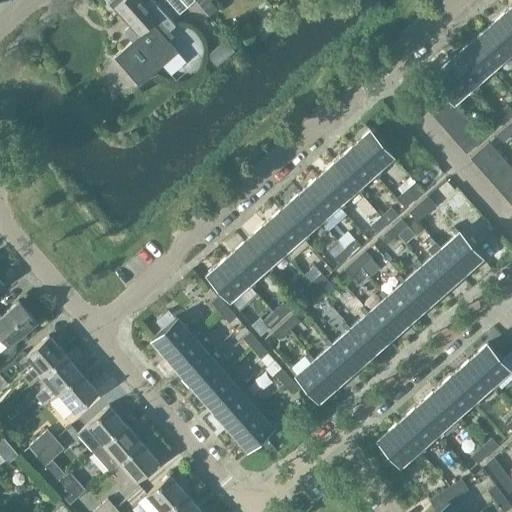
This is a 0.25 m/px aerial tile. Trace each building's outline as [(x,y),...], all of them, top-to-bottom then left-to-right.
[(152,10),(144,1),(145,0),(110,0),(109,2),(130,25),(127,28),(126,34),(132,40),(114,56),(139,84),(178,50),(168,39),(173,34),(170,30),(173,28),(155,8),(152,10)] [(209,0),(204,0),(200,4),(209,14),(216,8),(209,0)] [(511,20),(505,13),(487,29),(507,52),(511,47),(511,20)] [(487,29),(469,45),(489,68),(507,52),(487,29)] [(224,42),(207,57),(216,68),(234,53),(224,42)] [(469,45),(451,61),(471,83),(489,68),(469,45)] [(437,83),(445,93),(452,101),(471,83),(451,61),(433,77),(437,83)] [(418,99),(427,109),(445,93),(437,83),(418,99)] [(427,109),(434,117),(453,101),(452,101),(445,93),(427,109)] [(434,117),(442,126),(460,110),(453,101),(434,117)] [(511,110),(506,104),(496,113),(503,120),(511,112),(511,110)] [(442,126),(450,135),(468,119),(460,110),(442,126)] [(468,119),(474,126),(481,120),(475,113),(468,119)] [(503,120),(496,113),(485,122),(492,130),(503,120)] [(450,135),(457,144),(475,128),(474,126),(468,119),(450,135)] [(511,132),(506,126),(496,134),(502,142),(511,132)] [(475,128),(457,144),(465,153),(483,137),(475,128)] [(370,131),(352,148),(372,171),(391,155),(370,131)] [(470,158),(478,167),(496,151),(487,142),(470,158)] [(352,148),(334,164),(354,187),(372,171),(352,148)] [(478,167),(486,176),(504,160),(496,151),(478,167)] [(486,176),(494,185),(511,169),(504,160),(486,176)] [(334,164),(316,180),(336,203),(354,187),(334,164)] [(494,185),(502,194),(511,184),(511,169),(494,185)] [(316,180),(298,195),(318,218),(336,203),(316,180)] [(397,197),(405,207),(423,191),(415,182),(397,197)] [(511,184),(502,194),(510,203),(511,200),(511,184)] [(298,195),(280,211),(300,234),(318,218),(298,195)] [(427,196),(409,212),(418,221),(436,205),(427,196)] [(391,207),(381,216),(387,223),(397,214),(391,207)] [(280,211),(262,227),(282,250),(300,234),(280,211)] [(387,223),(381,216),(371,225),(377,232),(387,223)] [(401,219),(391,228),(397,234),(407,225),(401,219)] [(451,240),(441,249),(461,272),(480,256),(459,233),(452,224),(443,232),(451,240)] [(262,227),(244,243),(264,266),(282,250),(262,227)] [(397,234),(391,228),(381,237),(387,243),(397,234)] [(355,239),(345,248),(351,255),(361,246),(355,239)] [(430,259),(423,265),(443,288),(461,272),(441,249),(435,242),(427,248),(433,256),(430,259)] [(244,243),(226,259),(246,282),(264,266),(244,243)] [(351,255),(345,248),(334,257),(340,264),(351,255)] [(483,257),(490,264),(498,257),(492,250),(483,257)] [(365,251),(354,260),(361,266),(371,257),(365,251)] [(246,282),(226,259),(207,275),(227,298),(246,282)] [(361,266),(354,260),(344,269),(350,275),(361,266)] [(423,265),(405,281),(425,304),(443,288),(423,265)] [(321,273),(311,282),(317,289),(327,280),(321,273)] [(327,280),(317,289),(323,296),(333,287),(327,280)] [(405,281),(387,296),(407,319),(425,304),(405,281)] [(301,291),(306,298),(317,289),(311,282),(301,291)] [(317,289),(306,298),(312,305),(323,296),(317,289)] [(210,302),(219,313),(226,307),(217,296),(210,302)] [(387,296),(369,312),(389,335),(407,319),(387,296)] [(0,335),(8,345),(36,321),(18,301),(3,314),(0,316),(0,335)] [(283,302),(273,311),(278,318),(289,309),(283,302)] [(226,307),(219,313),(229,323),(236,317),(226,307)] [(278,318),(273,311),(262,321),(268,327),(278,318)] [(369,312),(351,328),(370,351),(389,335),(369,312)] [(293,314),(282,323),(289,330),(299,321),(293,314)] [(175,319),(152,339),(168,358),(192,337),(198,332),(190,322),(183,328),(175,319)] [(289,330),(282,323),(272,332),(278,339),(289,330)] [(351,328),(333,344),(352,367),(370,351),(351,328)] [(242,338),(251,349),(258,343),(249,332),(242,338)] [(29,384),(38,376),(64,354),(48,335),(25,355),(34,366),(22,376),(29,384)] [(168,358),(184,376),(207,356),(192,337),(168,358)] [(258,343),(251,349),(260,359),(267,353),(258,343)] [(333,344),(315,360),(334,382),(352,367),(333,344)] [(486,345),(468,362),(487,384),(506,368),(486,345)] [(44,405),(58,393),(81,373),(64,354),(38,376),(46,386),(35,395),(44,405)] [(184,376),(200,394),(223,374),(207,356),(184,376)] [(334,382),(315,360),(296,376),(315,399),(334,382)] [(468,362),(450,377),(469,400),(487,384),(468,362)] [(274,375),(283,385),(290,379),(281,369),(274,375)] [(81,373),(58,393),(73,411),(97,391),(81,373)] [(223,374),(200,394),(216,412),(239,392),(232,385),(223,374)] [(450,377),(432,393),(451,415),(469,400),(450,377)] [(290,379),(283,385),(292,395),(299,389),(290,379)] [(216,412),(231,430),(254,410),(239,392),(216,412)] [(432,393),(414,409),(434,431),(451,415),(432,393)] [(76,432),(93,451),(124,424),(108,405),(76,432)] [(414,409),(396,425),(416,447),(434,431),(414,409)] [(254,410),(231,430),(247,448),(270,428),(254,410)] [(2,427),(9,435),(25,421),(18,413),(2,427)] [(108,469),(117,462),(140,442),(124,424),(93,451),(108,469)] [(416,447),(396,425),(378,441),(397,463),(416,447)] [(28,446),(37,456),(56,439),(47,429),(28,446)] [(490,436),(480,446),(486,453),(497,444),(490,436)] [(56,439),(37,456),(45,465),(64,449),(56,439)] [(267,440),(261,445),(271,458),(278,452),(267,440)] [(140,442),(117,462),(133,481),(156,460),(140,442)] [(8,445),(0,451),(0,456),(7,464),(17,455),(8,445)] [(486,453),(480,446),(469,455),(476,462),(486,453)] [(491,472),(499,482),(506,477),(498,466),(491,472)] [(145,494),(160,511),(162,511),(185,493),(168,474),(145,494)] [(511,485),(506,477),(499,482),(507,493),(511,489),(511,485)] [(461,479),(449,486),(456,496),(467,489),(461,479)] [(68,491),(74,499),(85,489),(78,482),(68,491)] [(485,490),(493,501),(501,495),(493,484),(485,490)] [(429,499),(435,509),(446,502),(456,496),(449,486),(429,499)] [(162,511),(199,511),(200,511),(185,493),(162,511)] [(501,495),(493,501),(501,511),(509,507),(501,495)] [(52,500),(46,505),(51,511),(53,511),(63,503),(59,499),(54,503),(52,500)] [(91,511),(111,511),(115,509),(106,499),(91,511)] [(431,511),(452,511),(446,502),(435,509),(431,511)]
